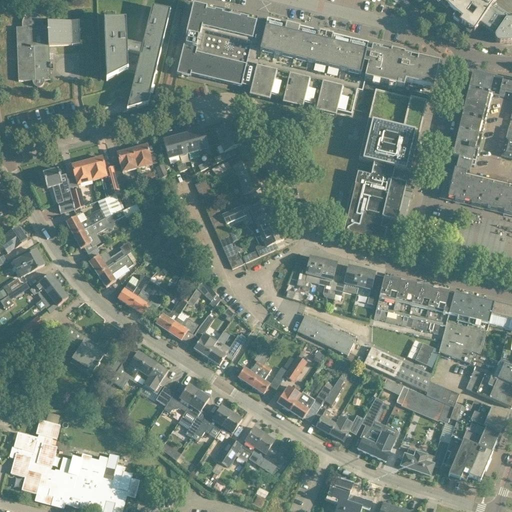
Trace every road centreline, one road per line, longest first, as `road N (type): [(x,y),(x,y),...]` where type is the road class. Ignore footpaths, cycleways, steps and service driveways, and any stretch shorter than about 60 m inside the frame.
road 1 (residential): [(328,454),(88,296),(35,222),(5,158)]
road 2 (residential): [(5,158),(217,99),(251,111)]
road 3 (residential): [(409,269),(337,251),(306,231),(251,111)]
road 4 (residential): [(409,269),(462,54)]
road 5 (residential): [(490,511),(384,481),(328,454)]
